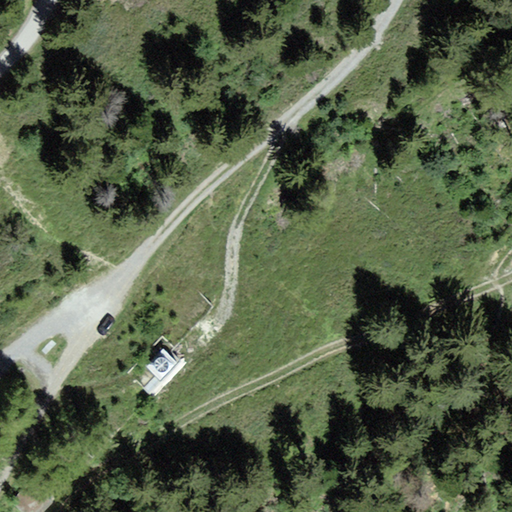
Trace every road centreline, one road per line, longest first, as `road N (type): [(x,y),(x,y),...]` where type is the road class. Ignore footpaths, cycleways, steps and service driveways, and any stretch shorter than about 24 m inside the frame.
road 1 (track): [(395,0),(333,80),(224,168),(143,253),(0,478)]
road 2 (track): [(59,511),(190,420),(282,372),(375,326),(506,286)]
road 3 (track): [(301,105),(243,207),(226,302),(212,322)]
road 4 (track): [(110,298),(19,345),(0,369)]
